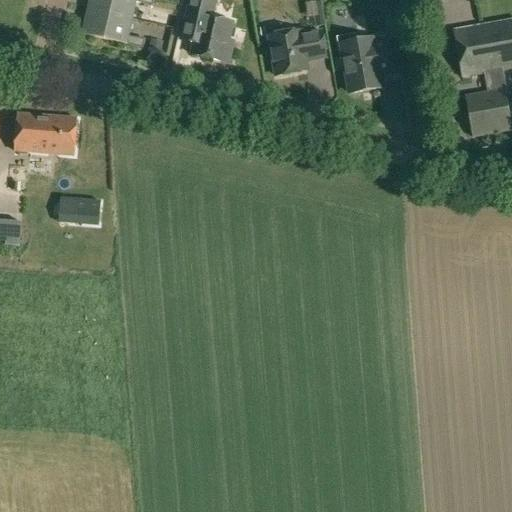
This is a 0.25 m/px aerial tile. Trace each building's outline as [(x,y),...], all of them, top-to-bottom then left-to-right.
[(93,3),(91,11),(132,20),(136,3),(152,7),(154,0),(90,0),(90,2),(93,3)] [(216,0),(215,0),(189,0),(186,19),(200,22),(192,55),(228,64),(233,42),(228,41),(232,24),(216,20),(213,15),(216,0)] [(128,37),(132,20),(91,11),(89,20),(86,19),(82,36),(143,49),(145,41),(128,37)] [(511,69),(511,20),(453,31),(462,78),(489,74),(492,93),(465,98),(472,138),(511,131),(505,91),(506,91),(502,71),(511,69)] [(300,32),(270,37),(277,77),(307,72),(305,60),(311,59),(311,61),(326,58),(322,33),(301,36),(300,32)] [(337,38),(340,56),(343,55),(351,94),(382,89),(379,74),(383,74),(384,76),(397,73),(391,38),(373,42),(373,40),(357,43),(355,35),(337,38)] [(161,54),(164,42),(151,39),(148,50),(161,54)] [(74,157),(77,120),(17,115),(14,152),(74,157)] [(99,201),(58,198),(56,224),(96,227),(99,201)] [(22,223),(0,220),(0,242),(6,243),(5,246),(20,247),(22,223)]
